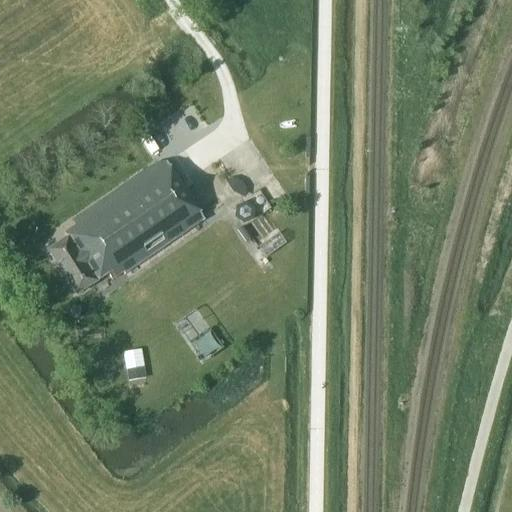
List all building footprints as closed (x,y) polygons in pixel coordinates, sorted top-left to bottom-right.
[(195,87),(170,105),(184,126),(209,108),(195,87)] [(93,189),(136,160),(125,143),(82,173),(93,189)] [(125,275),(204,222),(162,161),(71,223),(75,229),(64,236),(67,240),(48,253),(77,296),(108,275),(112,281),(123,273),(125,275)] [(75,319),(78,308),(71,306),(68,317),(75,319)] [(141,377),(140,370),(129,371),(130,378),(141,377)]
